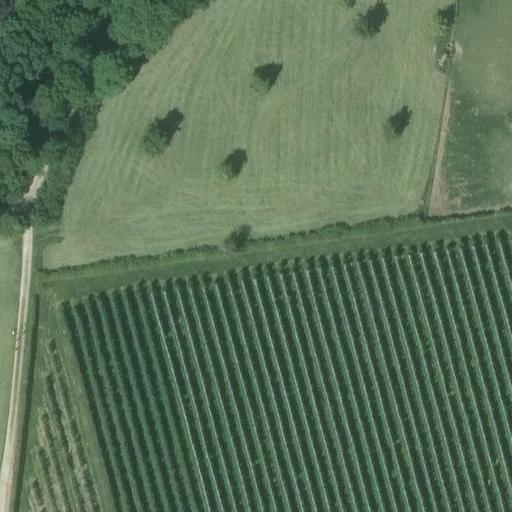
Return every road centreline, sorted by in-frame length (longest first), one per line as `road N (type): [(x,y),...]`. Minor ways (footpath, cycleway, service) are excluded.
road 1 (track): [(27,211),(2,511)]
road 2 (track): [(27,211),(27,196),(126,0)]
